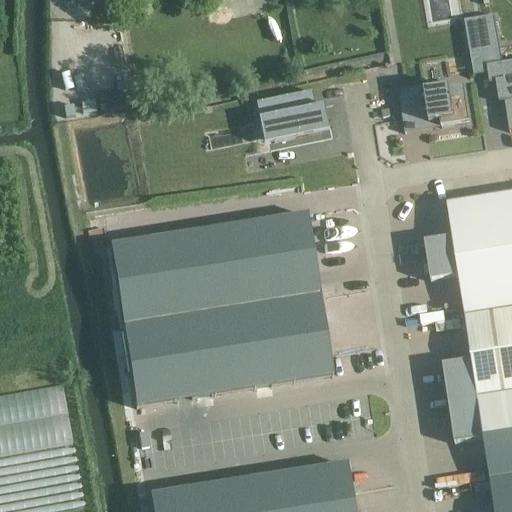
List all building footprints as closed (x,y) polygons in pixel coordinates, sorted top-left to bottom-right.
[(511,63),(502,65),(495,17),(465,22),(471,59),(494,55),(495,66),(487,67),(490,85),(496,84),(499,104),(505,104),(510,134),(511,133),(511,63)] [(154,71),(148,83),(162,90),(168,77),(154,71)] [(426,94),(425,88),(398,92),(405,135),(406,135),(405,129),(441,124),(441,130),(470,125),(464,89),(450,92),(449,90),(426,94)] [(129,108),(127,93),(98,97),(101,113),(129,108)] [(315,109),(311,93),(256,105),(259,121),(257,121),(262,147),(328,134),(322,108),(315,109)] [(381,112),(382,119),(390,118),(389,110),(381,112)] [(459,279),(465,321),(511,313),(511,197),(447,207),(453,240),(425,244),(431,284),(459,279)] [(307,217),(109,249),(122,330),(320,298),(307,217)] [(320,298),(122,330),(135,410),(332,379),(320,298)] [(472,363),(443,367),(455,446),(484,442),(494,511),(511,511),(511,313),(465,321),(472,363)] [(0,511),(82,511),(64,389),(0,398),(0,511)] [(353,511),(346,466),(149,497),(151,511),(353,511)]
